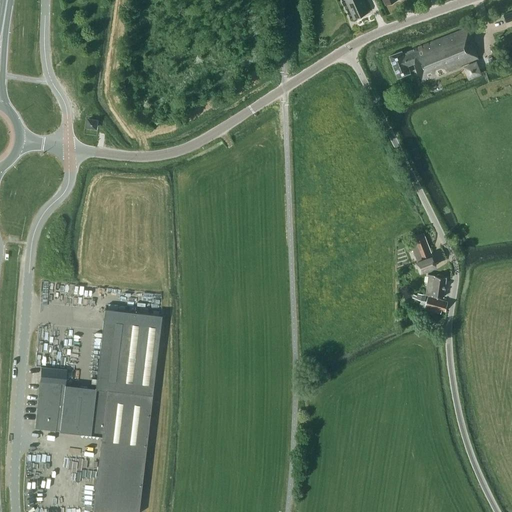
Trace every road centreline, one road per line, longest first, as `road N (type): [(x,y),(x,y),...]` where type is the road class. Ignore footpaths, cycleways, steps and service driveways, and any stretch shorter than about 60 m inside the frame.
road 1 (unclassified): [(497,511),(455,395),(451,255),(358,70)]
road 2 (unclassified): [(15,511),(31,244),(43,213),(66,189),(68,147)]
road 3 (tertiary): [(68,147),(129,156),(185,148),(347,47)]
road 4 (unknown): [(140,137),(280,68),(290,58),(287,0)]
road 5 (unknown): [(141,156),(140,137),(112,85),(125,0)]
road 6 (unclassified): [(68,147),(65,104),(45,59),(45,0)]
road 7 (tertiary): [(347,47),(466,0)]
